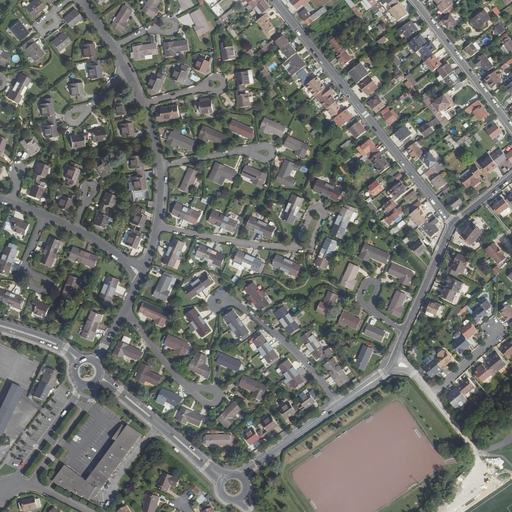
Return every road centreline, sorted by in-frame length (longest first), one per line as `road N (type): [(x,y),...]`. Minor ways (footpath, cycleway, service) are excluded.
road 1 (residential): [(144,269),(159,210),(153,136),(126,69),(80,0)]
road 2 (residential): [(452,223),(274,0)]
road 3 (residential): [(238,475),(388,370)]
road 4 (residential): [(414,0),(511,127)]
road 5 (residential): [(0,198),(74,228),(126,263)]
road 6 (residential): [(397,351),(452,223)]
road 7 (residential): [(493,327),(499,334),(431,396),(414,374)]
